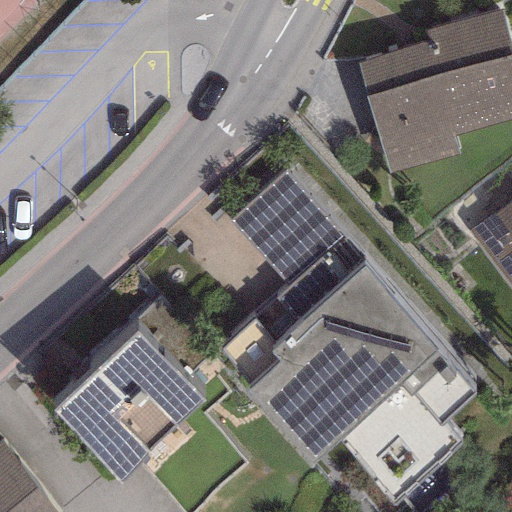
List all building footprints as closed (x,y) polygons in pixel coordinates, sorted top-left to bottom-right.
[(511,56),(499,11),(423,32),(426,44),(356,63),(387,175),(458,155),(453,135),(511,119),(511,56)] [(228,221),(288,285),(339,238),(280,174),(228,221)] [(511,197),(467,231),(511,289),(511,197)] [(475,394),(339,238),(288,285),(220,349),(252,385),(241,395),(310,473),(340,447),(392,506),(458,448),(438,426),(475,394)] [(201,403),(133,335),(52,413),(122,484),(201,403)] [(0,511),(55,511),(0,444),(0,511)]
